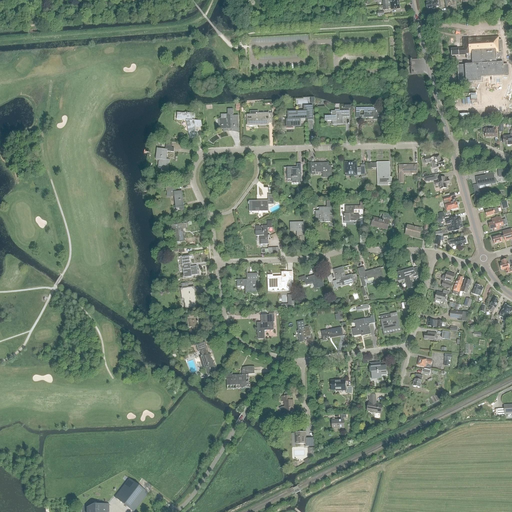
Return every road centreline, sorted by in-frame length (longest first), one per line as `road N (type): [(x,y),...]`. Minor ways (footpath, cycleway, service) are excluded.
road 1 (track): [(0,362),(25,342),(69,259),(43,160),(44,123)]
road 2 (residential): [(216,263),(350,249),(434,254)]
road 3 (residential): [(260,150),(450,145)]
road 4 (unclassified): [(175,511),(283,360)]
road 5 (track): [(0,292),(50,288),(85,311),(112,378)]
road 6 (tertiary): [(450,145),(411,0)]
road 7 (residential): [(283,360),(243,346),(226,328),(216,263)]
road 8 (residential): [(211,217),(194,184),(198,159),(214,149),(260,150)]
